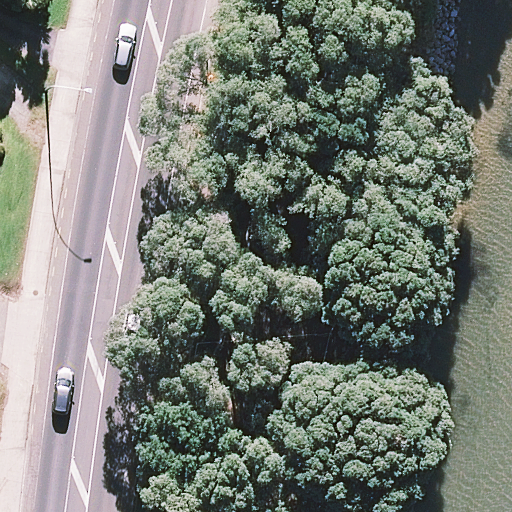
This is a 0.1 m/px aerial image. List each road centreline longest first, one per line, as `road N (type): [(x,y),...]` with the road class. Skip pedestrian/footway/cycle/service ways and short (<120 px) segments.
road 1 (primary): [(73,511),(99,242),(154,0)]
road 2 (unknown): [(98,252),(150,255),(229,228)]
